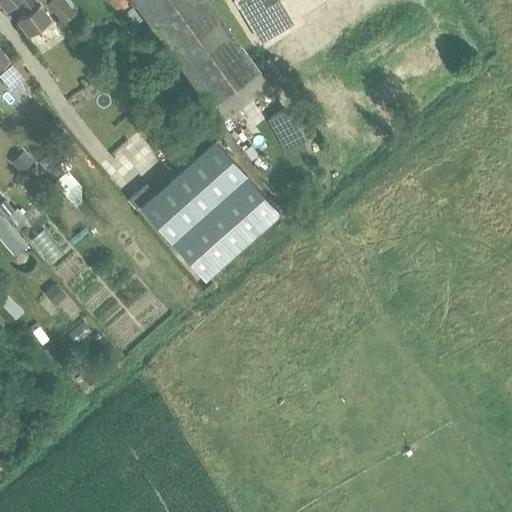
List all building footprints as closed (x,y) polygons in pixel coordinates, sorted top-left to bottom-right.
[(18,20),(28,34),(50,19),(37,0),(0,0),(0,2),(7,9),(16,0),(26,14),(18,20)] [(42,0),(65,22),(76,11),(64,0),(42,0)] [(133,0),(221,119),(268,84),(258,68),(208,0),(133,0)] [(236,0),(261,41),(292,23),(279,0),(236,0)] [(0,68),(10,60),(0,48),(0,68)] [(56,124),(50,129),(60,141),(67,136),(56,124)] [(204,277),(279,210),(215,139),(140,206),(204,277)] [(49,152),(39,160),(39,161),(55,180),(65,172),(49,152)] [(36,165),(28,171),(31,176),(39,176),(43,173),(36,165)] [(56,180),(74,200),(90,186),(72,166),(56,180)] [(5,199),(0,203),(0,207),(7,216),(14,210),(5,199)] [(0,215),(0,224),(15,242),(8,248),(15,255),(26,245),(0,215)] [(52,260),(66,248),(49,226),(34,238),(52,260)] [(66,297),(56,285),(45,294),(56,306),(66,297)] [(8,294),(0,300),(0,301),(15,319),(23,312),(8,294)] [(0,312),(0,328),(0,329),(8,321),(0,312)] [(38,373),(51,387),(60,379),(47,364),(38,373)]
